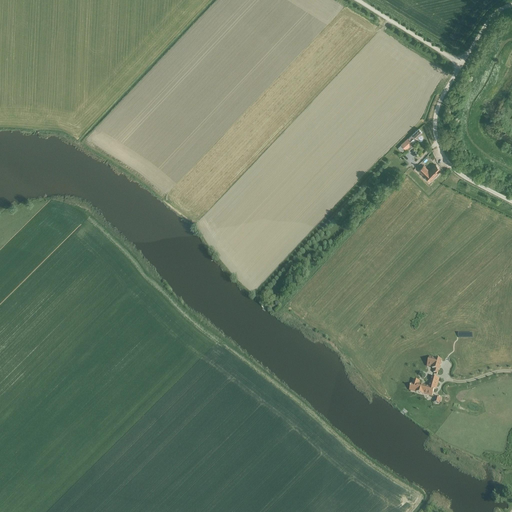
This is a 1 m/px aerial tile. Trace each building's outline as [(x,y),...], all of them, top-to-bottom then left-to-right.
[(420,135),(423,133),(419,129),(398,148),(401,152),(405,149),(412,142),(412,141),(414,139),(415,140),(417,138),(419,140),(420,141),(421,141),(423,140),(423,138),(423,137),(420,135)] [(421,168),(419,170),(425,176),(430,180),(441,169),(436,165),(429,172),(423,166),(421,167),(420,168),(421,168)] [(495,389),(504,376),(476,356),(464,372),(482,386),(480,390),(488,396),(494,388),(495,389)] [(429,357),(427,366),(432,368),(432,369),(434,370),(433,373),(437,374),(438,371),(439,371),(442,361),(429,357)] [(411,383),(409,390),(416,392),(416,393),(423,395),(423,394),(432,396),(434,389),(435,390),(436,387),(437,387),(439,379),(432,377),(429,388),(419,385),(420,382),(413,380),(412,383),(411,383)]
